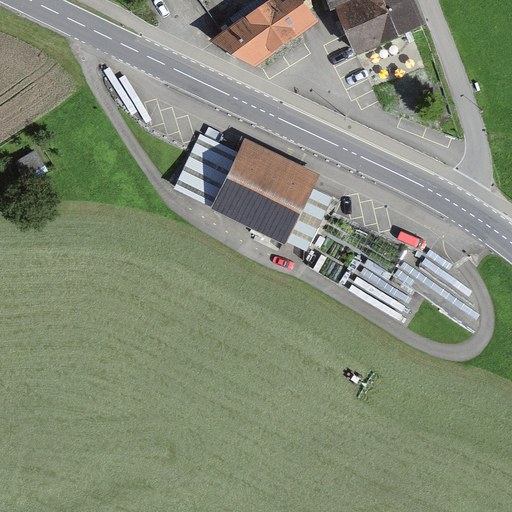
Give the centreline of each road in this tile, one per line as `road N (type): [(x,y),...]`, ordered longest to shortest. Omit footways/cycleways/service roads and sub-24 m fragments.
road 1 (secondary): [(464,211),(27,0)]
road 2 (unclassified): [(426,0),(476,142),(464,211)]
